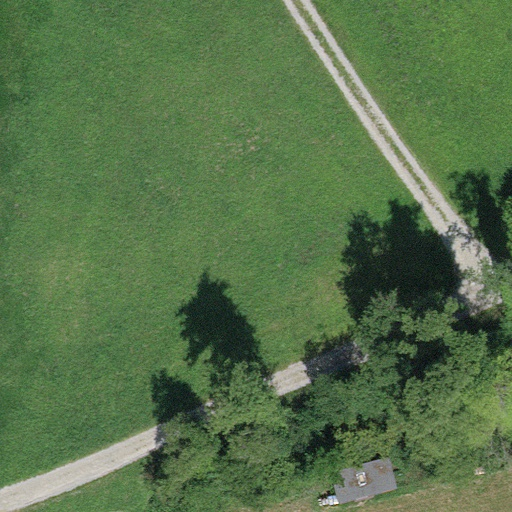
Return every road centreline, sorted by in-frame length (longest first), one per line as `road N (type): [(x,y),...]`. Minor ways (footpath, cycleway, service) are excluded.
road 1 (track): [(511,299),(0,504)]
road 2 (track): [(502,303),(296,0)]
